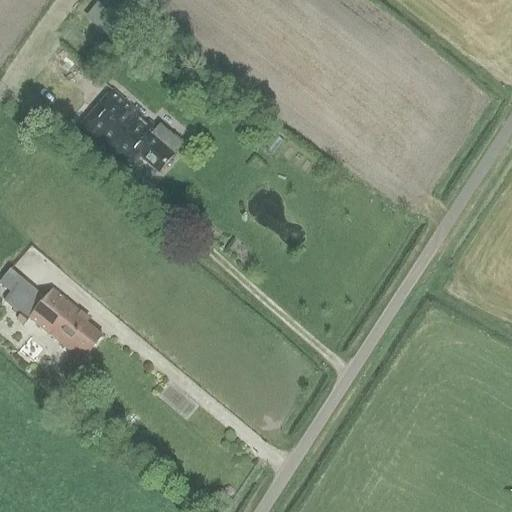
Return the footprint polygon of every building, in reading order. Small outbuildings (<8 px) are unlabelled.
[(85,19),(115,43),(128,27),(98,3),(85,19)] [(16,70),(37,85),(56,58),(35,44),(16,70)] [(158,173),(182,146),(160,127),(158,129),(114,90),(78,129),(126,172),(140,156),(158,173)] [(3,300),(26,320),(44,299),(10,270),(0,281),(0,285),(9,293),(3,300)] [(82,362),(104,335),(78,313),(80,312),(53,290),(29,318),(82,362)]
